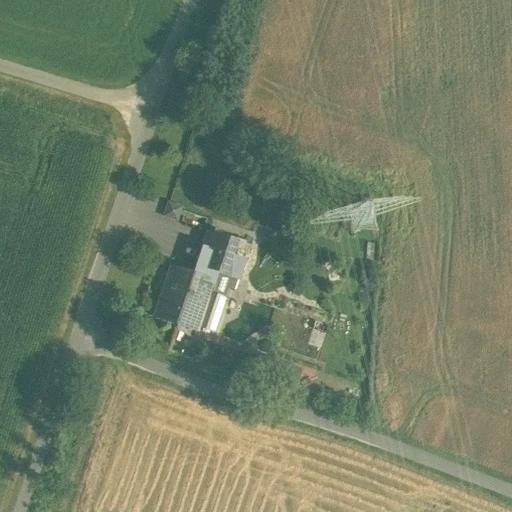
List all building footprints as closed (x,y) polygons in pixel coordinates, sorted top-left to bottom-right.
[(169,215),(182,220),(187,207),(174,202),(169,215)] [(249,248),(215,237),(205,267),(239,279),(249,248)] [(213,283),(173,269),(157,317),(197,331),(213,283)] [(273,332),(316,338),(319,317),(276,312),(273,332)] [(327,347),(332,333),(319,329),(315,343),(327,347)]
